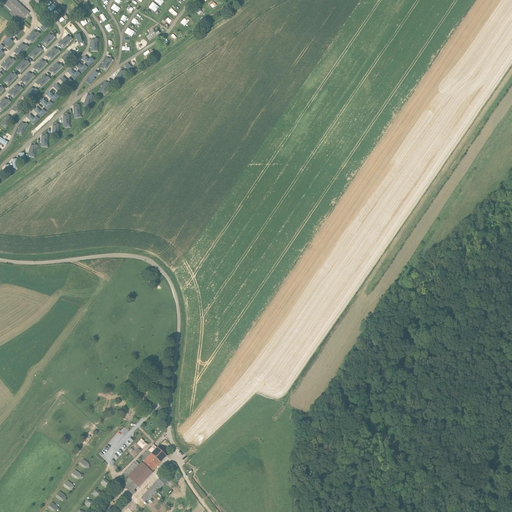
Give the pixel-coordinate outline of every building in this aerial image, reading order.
[(10,13),(15,18),(17,15),(22,20),(29,13),(14,0),(9,0),(5,4),(12,10),(10,13)] [(151,2),(148,8),(153,11),(156,5),(151,2)] [(48,25),(46,23),(45,24),(41,20),(39,22),(42,26),(43,26),(45,28),(48,25)] [(13,30),(16,33),(20,29),(23,25),(19,22),(13,30)] [(157,29),(147,37),(149,40),(159,33),(157,29)] [(4,41),(7,43),(13,36),(10,33),(4,41)] [(27,38),(31,43),(37,37),(32,33),(27,38)] [(51,37),(51,36),(49,34),(43,40),(45,42),(45,43),(47,45),(53,39),(51,37)] [(61,45),(64,47),(70,41),(68,39),(69,38),(67,36),(61,42),(63,44),(61,45)] [(13,52),(18,56),(23,50),(19,46),(13,52)] [(30,53),(32,55),(32,56),(34,58),(40,52),(38,50),(38,49),(36,47),(30,53)] [(49,57),(51,59),(57,53),(55,51),(56,50),(54,48),(48,54),(50,56),(49,57)] [(69,51),(63,56),(68,61),(73,56),(69,51)] [(86,63),(88,65),(91,62),(89,60),(85,56),(82,59),(86,63)] [(2,63),(7,68),(12,62),(8,58),(2,63)] [(102,65),(104,66),(103,68),(106,69),(111,62),(109,61),(109,59),(107,58),(102,65)] [(19,69),(21,71),(27,65),(25,63),(26,62),(23,60),(17,66),(20,68),(19,69)] [(36,69),(38,71),(45,65),(43,63),(44,62),(41,60),(35,66),(37,68),(36,69)] [(52,72),(54,74),(60,68),(58,66),(59,65),(57,63),(51,69),(53,71),(52,72)] [(79,70),(81,71),(84,69),(82,67),(78,63),(75,66),(79,70)] [(131,73),(134,70),(128,63),(125,67),(131,73)] [(72,76),(74,78),(77,75),(75,73),(71,69),(68,72),(72,76)] [(116,77),(118,79),(117,80),(120,82),(125,74),(122,73),(123,72),(120,70),(116,77)] [(88,79),(91,81),(94,78),(98,74),(95,71),(88,79)] [(5,79),(7,81),(6,82),(8,84),(14,78),(12,76),(13,75),(11,73),(5,79)] [(24,82),(26,84),(32,78),(30,76),(31,75),(29,73),(23,79),(25,81),(24,82)] [(39,84),(41,86),(47,81),(45,78),(46,78),(44,75),(38,81),(40,83),(39,84)] [(64,83),(66,85),(69,83),(67,81),(63,77),(60,79),(64,83)] [(107,84),(107,83),(105,82),(100,89),(102,90),(102,91),(104,93),(109,86),(107,84)] [(58,91),(60,93),(62,90),(60,88),(56,84),(53,87),(58,91)] [(12,95),(14,97),(20,90),(18,88),(19,87),(16,85),(11,92),(13,93),(12,95)] [(27,97),(30,99),(35,93),(33,91),(34,90),(32,88),(26,94),(28,96),(27,97)] [(51,99),(53,101),(55,98),(53,96),(49,92),(46,95),(51,99)] [(84,103),(87,104),(86,105),(89,106),(92,98),(89,97),(90,96),(87,95),(84,103)] [(0,101),(0,104),(4,108),(9,103),(4,98),(0,101)] [(44,106),(46,108),(49,105),(47,103),(43,99),(40,102),(44,106)] [(16,111),(18,113),(24,106),(22,104),(22,103),(20,101),(15,108),(17,110),(16,111)] [(38,114),(40,116),(42,113),(40,111),(36,107),(33,110),(38,114)] [(31,121),(33,123),(35,120),(33,118),(29,114),(27,117),(31,121)] [(5,124),(4,125),(6,127),(11,120),(9,118),(10,117),(7,115),(2,122),(5,124)] [(24,125),(25,123),(22,122),(17,130),(20,132),(19,133),(22,134),(27,126),(24,125)] [(152,472),(163,460),(166,456),(157,448),(154,451),(151,454),(142,463),(141,462),(139,464),(135,461),(124,473),(125,474),(121,479),(124,482),(122,484),(122,485),(133,495),(136,492),(134,490),(137,487),(139,488),(153,473),(152,472)] [(79,464),(87,469),(91,463),(83,458),(79,464)] [(75,469),(71,475),(79,480),(83,475),(75,469)] [(101,481),(104,486),(110,482),(107,477),(101,481)] [(141,498),(147,504),(164,484),(158,479),(141,498)] [(64,486),(72,491),(75,485),(67,480),(64,486)] [(92,493),(97,497),(101,493),(97,489),(92,493)] [(59,491),(56,497),(64,501),(68,495),(59,491)] [(48,507),(55,511),(56,511),(60,507),(52,501),(48,507)]
